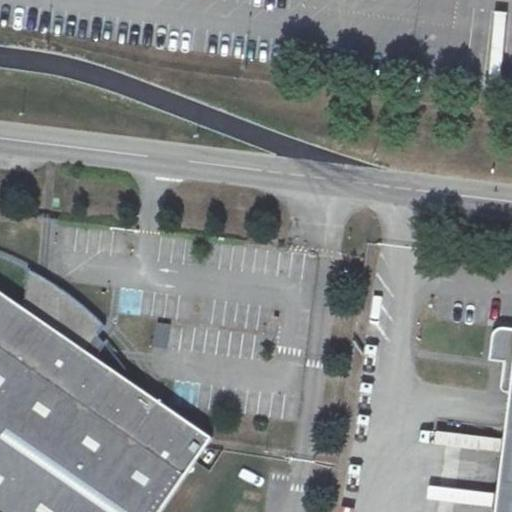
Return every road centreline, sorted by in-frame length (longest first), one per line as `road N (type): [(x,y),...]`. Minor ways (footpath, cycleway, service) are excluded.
road 1 (unclassified): [(511,205),(0,137)]
road 2 (unknown): [(311,179),(306,395),(286,511)]
